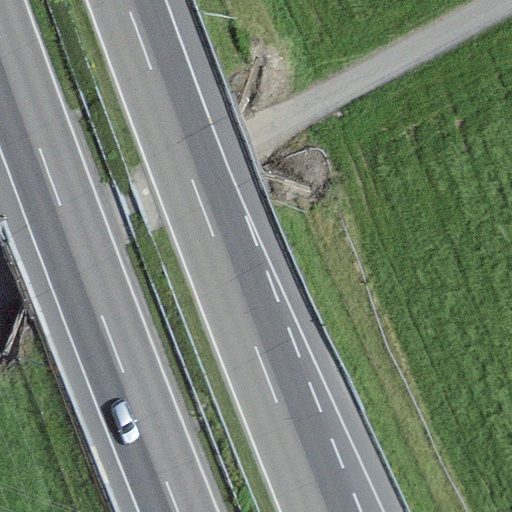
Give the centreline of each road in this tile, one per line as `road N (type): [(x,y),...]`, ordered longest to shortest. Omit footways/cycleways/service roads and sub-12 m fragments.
road 1 (track): [(0,277),(501,0)]
road 2 (motorway): [(320,511),(125,0)]
road 3 (motorway): [(0,40),(178,511)]
